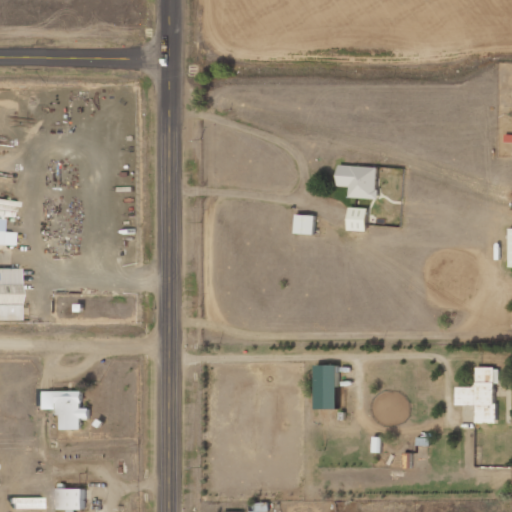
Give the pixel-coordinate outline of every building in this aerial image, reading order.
[(378,198),(378,166),(338,166),(338,186),(350,186),(350,198),(378,198)] [(367,231),(368,208),(349,207),(348,231),(367,231)] [(315,215),(296,214),(295,233),(314,234),(315,215)] [(0,245),(14,246),(15,233),(2,232),(2,220),(0,219),(0,245)] [(0,320),(18,320),(18,269),(0,269),(0,320)] [(339,409),(339,365),(316,365),(316,409),(339,409)] [(496,423),(496,383),(500,383),(500,367),(476,367),(476,387),(457,387),(457,405),(477,405),(477,423),(496,423)] [(38,409),(56,409),(56,414),(62,414),(62,429),(82,429),(82,418),(90,418),(90,408),(83,408),(83,391),(38,391),(38,409)] [(11,510),(42,509),(42,498),(11,499),(11,510)]
